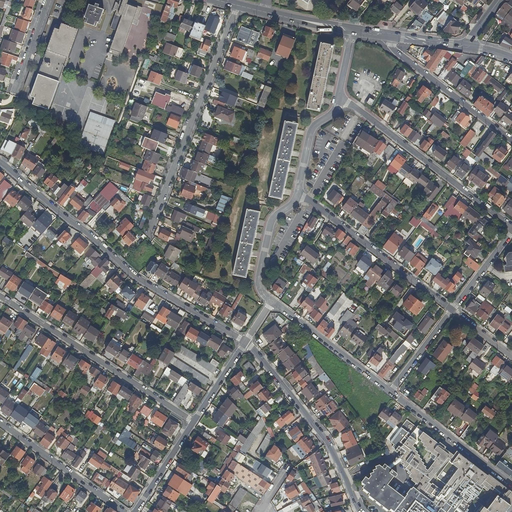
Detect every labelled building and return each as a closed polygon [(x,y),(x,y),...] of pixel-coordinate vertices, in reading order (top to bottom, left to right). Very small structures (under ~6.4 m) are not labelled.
[(34,0),(26,0),(25,6),(27,7),(33,9),(36,0),(34,0)] [(127,0),(119,0),(119,3),(118,3),(118,2),(116,1),(113,10),(115,10),(116,9),(117,9),(115,14),(121,16),(113,39),(109,52),(108,52),(107,55),(108,55),(107,57),(113,60),(114,57),(112,56),(112,54),(118,56),(119,52),(122,53),(133,19),(137,21),(142,7),(127,1),(127,0)] [(178,0),(167,0),(160,19),(166,21),(168,17),(173,19),(174,14),(173,14),(178,0)] [(360,0),(349,0),(346,5),(355,12),(363,2),(360,0)] [(420,0),(415,0),(409,8),(418,16),(423,11),(426,7),(427,5),(420,0)] [(403,9),(395,2),(394,4),(389,9),(398,16),(403,9)] [(97,9),(91,7),(87,20),(89,21),(87,25),(98,29),(99,25),(101,26),(106,12),(100,11),(101,8),(102,8),(103,6),(97,4),(96,6),(98,7),(97,9)] [(504,19),(509,12),(502,6),(496,13),(504,19)] [(29,19),(33,9),(27,7),(25,11),(23,11),(21,15),(24,16),(24,17),(29,19)] [(167,43),(174,45),(180,30),(184,19),(188,8),(185,7),(182,16),(180,15),(173,34),(163,30),(162,33),(156,31),(154,37),(167,43)] [(504,19),(500,24),(508,30),(511,23),(511,13),(511,11),(510,10),(509,12),(504,19)] [(425,13),(423,11),(418,16),(407,30),(417,31),(424,22),(425,23),(431,17),(425,13)] [(446,26),(452,18),(443,11),(437,19),(446,26)] [(208,16),(204,31),(215,34),(219,19),(208,16)] [(459,23),(452,18),(446,26),(442,30),(458,33),(459,28),(458,28),(459,23)] [(21,43),(29,22),(21,19),(17,30),(20,31),(17,39),(19,40),(19,42),(21,43)] [(184,19),(180,30),(184,32),(186,29),(192,31),(195,23),(184,19)] [(205,26),(195,22),(195,23),(192,31),(190,35),(200,40),(205,26)] [(52,36),(33,88),(35,89),(32,97),(35,98),(32,104),(36,105),(36,107),(48,111),(59,82),(60,82),(63,74),(61,74),(64,66),(66,67),(69,59),(67,58),(78,29),(66,24),(65,26),(61,24),(59,30),(57,29),(54,37),(52,36)] [(259,34),(243,27),(238,41),(247,44),(248,42),(254,45),(259,34)] [(279,32),(267,27),(263,36),(272,39),(274,35),(277,37),(279,32)] [(503,40),(499,45),(509,49),(511,45),(511,27),(507,34),(511,37),(509,40),(505,37),(503,40)] [(289,55),(296,36),(284,31),(276,51),(289,55)] [(17,43),(4,38),(1,47),(14,52),(17,43)] [(197,48),(195,54),(205,57),(211,41),(206,39),(204,44),(203,43),(202,46),(201,46),(200,49),(197,48)] [(174,45),(167,43),(163,53),(179,59),(183,49),(174,45)] [(321,44),(307,109),(320,112),(334,47),(321,44)] [(270,61),(273,53),(261,48),(258,56),(270,61)] [(247,53),(239,49),(237,54),(241,55),(239,60),(243,61),(247,53)] [(19,57),(0,50),(0,63),(1,64),(1,63),(9,66),(12,58),(18,60),(19,57)] [(427,62),(431,57),(425,52),(426,50),(422,50),(418,55),(421,57),(419,60),(425,64),(427,62)] [(427,62),(423,68),(431,74),(438,65),(440,66),(443,61),(447,64),(443,70),(443,71),(438,77),(439,78),(437,80),(440,83),(443,79),(448,72),(451,68),(461,55),(434,51),(431,57),(427,62)] [(151,59),(146,57),(141,67),(147,69),(148,67),(152,68),(154,65),(149,63),(151,59)] [(480,58),(479,57),(466,75),(469,77),(475,68),(477,70),(485,59),(480,58)] [(226,66),(225,70),(248,79),(250,75),(240,71),(241,67),(230,62),(229,67),(226,66)] [(199,66),(195,65),(191,75),(198,78),(202,68),(199,66)] [(34,69),(31,68),(25,85),(28,86),(34,69)] [(478,70),(472,79),(475,82),(481,73),(478,70)] [(162,75),(151,71),(147,81),(158,85),(162,75)] [(189,74),(180,71),(176,81),(187,85),(189,80),(187,79),(189,74)] [(394,72),(389,79),(392,81),(397,84),(402,75),(398,73),(397,74),(394,72)] [(459,81),(448,72),(443,79),(456,89),(461,82),(464,78),(462,77),(459,81)] [(481,73),(475,82),(478,84),(485,75),(481,73)] [(485,86),(490,79),(487,77),(482,83),(485,86)] [(394,89),(397,84),(392,81),(389,87),(394,89)] [(456,89),(455,91),(466,99),(470,95),(467,92),(470,89),(461,82),(456,89)] [(500,88),(491,82),(488,86),(497,93),(499,90),(501,92),(503,90),(500,88)] [(271,88),(266,86),(259,102),(257,106),(258,106),(257,109),(266,113),(275,90),(271,88)] [(421,87),(412,99),(413,99),(419,104),(424,97),(425,98),(429,93),(421,87)] [(134,88),(131,96),(138,99),(141,91),(134,88)] [(473,108),(488,119),(493,113),(499,104),(507,92),(504,90),(492,107),(481,100),(481,101),(479,100),(473,108)] [(439,92),(430,105),(434,108),(444,95),(439,92)] [(167,105),(170,97),(165,95),(164,97),(155,93),(151,104),(163,109),(165,104),(167,105)] [(404,100),(402,103),(410,109),(412,105),(409,103),(411,101),(410,100),(412,97),(407,94),(404,100)] [(394,108),(383,102),(378,110),(389,117),(394,108)] [(124,113),(123,117),(140,123),(141,119),(142,119),(146,108),(136,103),(131,115),(132,115),(131,116),(130,116),(130,115),(124,113)] [(410,109),(402,103),(396,113),(399,116),(406,108),(407,109),(404,114),(407,116),(412,110),(410,109)] [(499,104),(493,113),(497,116),(501,119),(501,120),(500,122),(509,128),(511,123),(511,117),(506,113),(508,110),(499,104)] [(164,110),(181,117),(184,110),(172,106),(171,108),(165,106),(163,110),(164,110)] [(231,123),(235,113),(219,107),(215,117),(231,123)] [(7,112),(8,110),(6,110),(4,110),(2,110),(0,114),(0,119),(10,124),(11,120),(10,119),(12,114),(7,112)] [(412,110),(407,116),(410,118),(413,114),(420,120),(421,119),(422,118),(419,116),(412,110)] [(423,111),(419,115),(425,119),(426,118),(428,120),(430,116),(423,111)] [(89,112),(81,139),(93,142),(91,150),(104,153),(114,119),(89,112)] [(430,116),(428,120),(427,120),(438,129),(444,123),(435,116),(436,115),(433,113),(430,116)] [(450,120),(457,122),(462,115),(456,113),(450,120)] [(471,120),(463,114),(462,115),(457,122),(466,130),(470,124),(471,120)] [(28,123),(40,134),(44,126),(32,115),(28,123)] [(177,128),(180,119),(171,115),(168,124),(177,128)] [(431,125),(422,118),(421,119),(430,126),(431,125)] [(285,121),(269,197),(282,200),(299,124),(296,124),(296,122),(293,122),(293,123),(285,121)] [(398,132),(405,137),(410,130),(404,125),(398,132)] [(29,131),(25,129),(20,138),(21,139),(22,138),(25,139),(29,131)] [(168,135),(155,129),(151,140),(164,145),(165,141),(166,141),(167,139),(166,138),(168,135)] [(463,141),(460,144),(462,145),(466,148),(476,134),(471,130),(463,141)] [(350,146),(359,152),(367,138),(359,132),(351,144),(350,146)] [(418,136),(412,132),(406,139),(413,143),(418,136)] [(477,157),(480,159),(484,153),(498,136),(493,133),(476,156),(477,157)] [(212,145),(216,147),(218,142),(217,142),(218,139),(205,134),(204,137),(203,137),(202,141),(203,141),(212,145)] [(8,142),(5,140),(1,148),(12,154),(19,140),(19,139),(16,138),(13,143),(9,141),(8,142)] [(367,138),(359,152),(368,158),(375,147),(376,145),(367,138)] [(429,146),(432,142),(428,138),(424,143),(423,141),(418,147),(424,152),(429,146)] [(23,142),(19,140),(12,154),(11,155),(20,159),(27,146),(22,143),(23,142)] [(146,141),(143,148),(147,149),(155,153),(158,145),(153,143),(146,141)] [(212,145),(203,141),(199,151),(208,155),(212,145)] [(376,145),(375,147),(378,150),(381,152),(384,147),(378,142),(376,145)] [(385,155),(387,157),(390,154),(384,150),(387,147),(386,146),(381,152),(385,155)] [(378,150),(375,147),(368,158),(364,164),(368,166),(375,154),(378,150)] [(445,154),(436,147),(435,149),(431,154),(440,161),(445,154)] [(506,153),(498,147),(492,155),(500,161),(506,153)] [(155,153),(147,149),(146,153),(147,154),(144,160),(146,161),(142,171),(153,175),(161,155),(155,153)] [(208,155),(199,151),(194,161),(204,164),(204,165),(206,160),(214,163),(217,158),(208,155)] [(484,153),(480,159),(478,160),(485,165),(489,160),(484,153)] [(39,161),(27,154),(21,164),(32,170),(38,161),(39,161)] [(451,156),(444,166),(450,171),(452,168),(454,169),(459,162),(451,156)] [(389,165),(397,171),(402,164),(403,162),(396,157),(389,165)] [(47,168),(38,161),(32,170),(31,172),(40,178),(47,168)] [(204,164),(194,161),(190,171),(196,173),(200,174),(204,164)] [(139,169),(126,164),(124,168),(129,170),(128,174),(131,175),(133,170),(138,172),(139,169)] [(397,171),(394,175),(402,181),(404,178),(410,170),(402,164),(397,171)] [(461,164),(459,166),(467,172),(469,169),(461,164)] [(459,166),(453,174),(461,180),(467,172),(459,166)] [(190,171),(181,167),(177,177),(188,181),(192,183),(196,173),(190,171)] [(487,179),(474,169),(467,179),(471,183),(472,182),(480,188),(487,179)] [(410,170),(404,178),(413,185),(415,182),(419,176),(411,170),(410,170)] [(44,182),(51,188),(58,180),(51,174),(44,182)] [(419,176),(415,182),(423,188),(428,182),(420,176),(419,176)] [(143,182),(135,179),(131,189),(139,192),(141,188),(146,191),(147,190),(152,192),(154,187),(143,183),(143,182)] [(61,182),(58,180),(51,188),(50,190),(58,197),(67,187),(64,184),(60,188),(60,189),(57,186),(58,186),(61,182)] [(0,200),(11,187),(4,181),(0,185),(0,200)] [(191,199),(195,189),(205,192),(206,191),(211,193),(211,198),(215,198),(215,192),(199,186),(192,183),(188,181),(187,185),(186,185),(182,196),(191,199)] [(89,215),(94,218),(102,209),(111,199),(116,194),(119,190),(110,182),(108,184),(93,200),(86,208),(85,208),(89,211),(90,213),(89,215)] [(75,189),(79,192),(80,190),(81,190),(84,186),(80,183),(75,189)] [(431,187),(428,184),(420,194),(430,201),(437,191),(433,188),(434,187),(432,185),(431,187)] [(381,192),(372,186),(369,190),(381,199),(384,195),(381,192)] [(71,192),(68,189),(65,193),(61,197),(65,200),(71,192)] [(4,199),(14,207),(16,204),(18,202),(22,197),(18,193),(17,194),(12,190),(4,199)] [(125,201),(130,205),(132,202),(119,190),(116,194),(125,201)] [(339,195),(331,191),(326,199),(334,204),(339,195)] [(86,201),(77,194),(70,203),(79,210),(83,205),(86,208),(93,200),(89,197),(86,201)] [(503,200),(495,194),(491,200),(490,201),(498,207),(503,200)] [(381,199),(377,203),(382,207),(383,208),(388,202),(391,204),(382,215),(386,218),(389,214),(393,209),(396,205),(396,204),(389,199),(384,195),(381,199)] [(227,213),(232,200),(222,196),(216,209),(227,213)] [(446,203),(449,206),(454,200),(454,199),(450,196),(446,203)] [(19,203),(18,202),(16,204),(25,211),(31,203),(24,197),(19,203)] [(61,197),(57,201),(62,205),(65,200),(61,197)] [(113,201),(111,199),(102,209),(105,211),(111,205),(112,206),(115,209),(116,209),(119,212),(124,206),(118,200),(119,199),(116,197),(113,201)] [(147,199),(144,198),(142,203),(149,206),(152,198),(148,197),(147,199)] [(511,202),(507,198),(501,207),(503,209),(503,210),(505,212),(504,213),(511,218),(511,202)] [(349,215),(356,206),(348,200),(341,209),(349,216),(349,215)] [(449,206),(445,211),(449,214),(450,213),(459,219),(466,209),(454,200),(449,206)] [(198,208),(186,203),(183,210),(195,215),(198,208)] [(363,207),(358,203),(356,206),(349,215),(361,225),(367,217),(359,211),(363,207)] [(361,225),(356,231),(363,237),(368,231),(364,228),(372,217),(374,218),(382,207),(377,203),(367,217),(361,225)] [(406,211),(396,204),(396,205),(400,208),(399,209),(402,211),(405,213),(406,211)] [(430,206),(422,216),(427,221),(428,221),(436,211),(435,211),(430,206)] [(32,211),(29,208),(20,219),(30,228),(37,220),(30,214),(32,211)] [(83,211),(77,218),(83,222),(89,215),(90,213),(89,211),(85,208),(83,211)] [(260,211),(247,208),(233,274),(246,277),(260,211)] [(466,209),(459,219),(462,222),(465,219),(466,220),(467,218),(471,222),(470,223),(473,226),(475,222),(478,219),(479,217),(467,208),(466,209)] [(393,209),(389,214),(400,223),(404,218),(398,213),(397,213),(395,211),(395,210),(393,209)] [(186,216),(175,211),(171,221),(176,223),(177,222),(179,222),(181,218),(184,220),(186,216)] [(206,250),(211,253),(225,219),(215,215),(211,226),(215,228),(210,239),(206,250)] [(421,222),(431,230),(434,226),(432,224),(431,226),(426,222),(427,221),(422,216),(418,221),(421,222)] [(413,226),(417,220),(414,217),(409,224),(413,226)] [(116,230),(123,237),(133,226),(125,218),(120,224),(121,225),(116,230)] [(312,219),(308,227),(312,230),(317,221),(312,219)] [(478,219),(475,222),(480,225),(484,228),(487,223),(483,220),(482,221),(478,219)] [(472,236),(472,235),(480,225),(475,222),(473,226),(467,232),(472,236)] [(36,232),(41,236),(49,227),(44,223),(36,232)] [(186,223),(184,227),(196,232),(200,234),(201,231),(199,230),(200,229),(186,223)] [(178,231),(176,235),(181,238),(190,243),(196,232),(184,227),(183,227),(180,233),(178,231)] [(334,234),(325,227),(321,234),(324,237),(326,235),(331,239),(333,236),(334,234)] [(45,235),(54,242),(58,238),(62,234),(59,231),(57,234),(50,228),(47,231),(48,232),(45,235)] [(171,234),(163,230),(159,238),(167,242),(171,234)] [(344,235),(337,230),(334,234),(333,236),(340,241),(344,235)] [(67,235),(68,234),(64,231),(62,234),(58,238),(64,244),(69,238),(67,235)] [(136,239),(129,232),(122,239),(130,246),(136,239)] [(467,232),(466,235),(477,243),(481,238),(478,236),(476,238),(472,235),(472,236),(467,232)] [(351,241),(347,237),(342,244),(346,247),(351,241)] [(82,241),(78,238),(71,246),(75,249),(76,248),(82,253),(89,245),(85,242),(84,243),(82,241)] [(31,247),(20,239),(16,244),(27,252),(31,247)] [(140,253),(148,244),(144,240),(126,260),(130,263),(139,252),(140,253)] [(388,240),(383,247),(390,253),(392,250),(395,246),(388,240)] [(480,246),(477,243),(475,246),(468,241),(466,244),(469,246),(464,252),(473,258),(480,249),(478,248),(480,246)] [(357,251),(349,244),(344,251),(352,258),(357,251)] [(179,251),(170,245),(165,255),(174,262),(179,251)] [(306,246),(300,255),(313,264),(319,256),(306,246)] [(101,257),(91,248),(85,255),(87,257),(86,258),(89,261),(90,260),(93,262),(87,268),(91,272),(101,262),(98,259),(101,257)] [(401,266),(405,268),(413,257),(410,255),(411,254),(403,248),(398,255),(405,261),(401,266)] [(25,255),(37,262),(38,260),(38,259),(27,252),(25,255)] [(502,267),(503,274),(511,273),(511,254),(507,255),(504,259),(505,267),(502,267)] [(295,257),(293,260),(301,265),(303,261),(295,257)] [(364,258),(363,257),(360,261),(369,268),(372,264),(364,258)] [(106,267),(108,264),(109,263),(105,258),(101,262),(91,272),(79,286),(83,288),(85,289),(102,270),(106,274),(109,270),(107,268),(106,267)] [(417,270),(419,272),(424,265),(415,258),(410,264),(417,270)] [(423,269),(435,278),(443,267),(431,258),(423,269)] [(479,266),(467,258),(463,264),(475,272),(479,266)] [(37,262),(47,271),(49,268),(38,260),(37,262)] [(146,270),(154,275),(155,274),(159,267),(151,262),(146,270)] [(327,263),(327,264),(321,271),(322,272),(324,274),(330,266),(327,263)] [(170,269),(161,264),(159,267),(155,274),(163,279),(170,269)] [(310,270),(303,265),(298,273),(301,276),(304,271),(308,274),(310,270)] [(370,269),(363,279),(367,282),(364,285),(369,289),(375,282),(377,283),(380,279),(382,277),(380,276),(383,272),(375,266),(372,270),(370,269)] [(0,270),(0,275),(8,280),(13,274),(2,267),(0,270)] [(47,271),(59,277),(60,274),(51,269),(49,268),(47,271)] [(173,284),(176,286),(181,279),(170,272),(172,270),(170,269),(163,279),(172,285),(173,284)] [(324,274),(322,272),(320,275),(327,280),(328,278),(325,276),(326,275),(324,274)] [(387,272),(381,280),(386,284),(389,280),(392,276),(387,272)] [(454,278),(460,283),(465,277),(458,272),(454,278)] [(67,286),(68,287),(72,281),(64,277),(60,274),(59,277),(55,283),(57,284),(60,281),(65,284),(62,288),(65,289),(67,286)] [(13,275),(5,286),(14,291),(21,280),(13,275)] [(117,278),(114,275),(106,284),(114,292),(123,283),(119,280),(118,281),(117,279),(117,278)] [(300,287),(310,294),(312,291),(311,290),(317,281),(316,281),(317,280),(312,276),(311,277),(309,275),(300,287)] [(31,278),(28,276),(18,291),(29,299),(33,292),(26,287),(28,283),(27,283),(31,278)] [(434,283),(443,290),(448,284),(439,276),(434,283)] [(182,290),(195,298),(198,292),(195,291),(198,286),(184,278),(178,287),(182,290)] [(377,283),(376,285),(386,292),(392,283),(389,280),(386,284),(381,280),(380,279),(377,283)] [(479,293),(486,298),(494,287),(487,282),(479,293)] [(453,286),(449,283),(445,289),(449,292),(449,291),(452,293),(455,289),(454,289),(455,287),(453,286)] [(394,284),(388,292),(396,298),(402,290),(394,284)] [(276,286),(274,285),(270,289),(278,295),(282,291),(276,286)] [(120,293),(125,298),(130,302),(136,294),(133,291),(127,286),(120,293)] [(33,301),(41,306),(47,296),(35,289),(33,292),(29,299),(33,302),(33,301)] [(195,298),(182,290),(181,291),(195,299),(195,298)] [(212,298),(199,291),(198,292),(195,298),(195,299),(194,299),(198,302),(198,301),(207,306),(210,301),(212,298)] [(210,301),(221,307),(227,298),(218,293),(217,296),(214,295),(212,298),(210,301)] [(135,304),(145,311),(147,308),(149,304),(152,301),(149,299),(142,294),(135,304)] [(234,304),(237,306),(243,296),(240,294),(234,304)] [(484,301),(484,300),(478,295),(476,298),(476,297),(471,303),(465,310),(473,315),(478,309),(484,301)] [(321,296),(314,304),(317,306),(325,312),(329,307),(325,304),(327,301),(321,296)] [(420,304),(410,296),(402,307),(411,314),(413,312),(415,314),(419,309),(417,308),(420,304)] [(39,308),(48,314),(53,306),(47,303),(49,300),(46,298),(39,308)] [(304,301),(300,307),(308,314),(314,306),(305,300),(304,301)] [(484,301),(478,309),(480,311),(488,317),(491,319),(493,316),(494,314),(495,313),(494,313),(492,311),(485,306),(486,303),(484,301)] [(337,302),(328,313),(333,317),(342,306),(337,302)] [(66,310),(57,305),(51,314),(59,320),(66,310)] [(119,321),(123,323),(128,314),(123,311),(119,309),(112,305),(106,316),(110,318),(111,316),(113,317),(115,314),(121,318),(119,321)] [(231,310),(231,309),(224,305),(219,313),(229,319),(234,311),(231,310)] [(317,306),(309,317),(317,322),(325,312),(317,306)] [(166,323),(176,330),(182,320),(170,312),(162,307),(157,316),(150,327),(160,333),(166,323)] [(510,313),(511,311),(507,307),(504,311),(506,313),(502,319),(494,314),(493,316),(495,318),(489,325),(497,331),(498,329),(503,323),(510,313)] [(342,323),(344,325),(345,323),(348,319),(352,314),(347,310),(338,322),(341,324),(342,323)] [(352,314),(348,319),(350,320),(357,311),(355,310),(352,314)] [(77,317),(69,311),(63,321),(71,326),(77,317)] [(157,316),(155,315),(154,316),(145,311),(139,320),(150,327),(157,316)] [(488,317),(480,311),(477,316),(484,321),(488,317)] [(237,312),(232,321),(242,327),(247,317),(237,312)] [(396,313),(387,324),(403,336),(412,325),(396,313)] [(14,321),(3,314),(2,316),(13,323),(14,321)] [(0,319),(0,330),(6,334),(9,330),(13,323),(2,316),(0,319)] [(427,316),(418,329),(424,334),(433,321),(427,316)] [(15,335),(19,337),(27,325),(28,323),(19,318),(14,326),(19,329),(15,335)] [(91,324),(80,318),(72,330),(80,335),(81,333),(84,335),(90,327),(91,324)] [(328,325),(322,321),(316,329),(328,339),(334,331),(330,328),(328,331),(325,329),(328,325)] [(191,326),(192,326),(185,322),(183,325),(183,324),(179,331),(185,335),(191,326)] [(382,324),(379,322),(376,327),(380,330),(380,331),(382,334),(383,332),(388,336),(392,332),(382,324)] [(344,325),(337,334),(341,337),(343,334),(348,337),(354,329),(345,323),(344,325)] [(503,323),(498,329),(505,334),(510,328),(503,323)] [(36,331),(27,325),(19,337),(22,339),(25,336),(24,336),(25,335),(31,338),(36,331)] [(281,330),(284,333),(290,328),(288,325),(281,330)] [(277,338),(282,334),(275,326),(267,332),(268,332),(267,333),(264,336),(270,344),(277,338)] [(84,336),(94,342),(100,333),(90,327),(84,335),(84,336)] [(194,329),(191,327),(186,335),(195,341),(196,340),(201,331),(197,329),(196,331),(194,329)] [(118,330),(114,336),(119,340),(123,333),(118,330)] [(205,332),(202,330),(201,331),(196,340),(206,345),(206,344),(210,337),(207,335),(204,334),(205,332)] [(351,340),(360,347),(367,339),(357,331),(351,340)] [(267,333),(268,332),(267,332),(262,336),(269,345),(270,344),(264,336),(267,333)] [(178,336),(174,333),(170,339),(175,342),(178,336)] [(35,343),(42,348),(48,339),(41,334),(35,343)] [(223,341),(212,335),(210,337),(206,344),(217,350),(223,341)] [(409,336),(405,341),(410,344),(413,339),(409,336)] [(268,345),(271,349),(272,348),(276,354),(278,352),(284,347),(277,338),(270,344),(269,345),(268,345)] [(55,343),(48,339),(42,348),(49,352),(55,343)] [(298,344),(302,348),(307,344),(304,339),(298,344)] [(472,339),(466,347),(474,353),(472,356),(474,358),(483,347),(472,339)] [(226,342),(223,340),(223,341),(217,350),(218,351),(220,352),(224,345),(226,342)] [(403,340),(377,376),(381,379),(383,375),(384,376),(408,344),(404,341),(403,340)] [(443,341),(432,356),(441,363),(453,348),(443,341)] [(121,349),(110,342),(109,343),(106,348),(105,350),(116,356),(121,349)] [(33,348),(29,345),(20,359),(21,360),(24,361),(33,348)] [(199,356),(180,345),(177,351),(196,362),(199,356)] [(229,348),(224,345),(220,352),(218,351),(217,353),(219,354),(218,355),(223,358),(224,356),(228,358),(232,353),(228,350),(229,348)] [(280,358),(284,363),(289,358),(294,355),(286,345),(284,347),(278,352),(281,356),(280,358)] [(126,352),(121,348),(121,349),(116,356),(126,363),(127,362),(132,354),(136,349),(132,346),(131,348),(129,348),(126,352)] [(66,352),(58,347),(51,357),(59,363),(66,352)] [(301,360),(304,362),(308,359),(312,356),(313,355),(312,352),(309,347),(305,350),(308,354),(301,360)] [(159,359),(168,364),(174,354),(166,348),(159,359)] [(367,357),(370,360),(375,354),(371,351),(367,357)] [(143,361),(132,354),(127,362),(137,369),(143,361)] [(370,360),(369,361),(372,364),(376,367),(382,360),(375,354),(370,360)] [(62,364),(73,371),(79,361),(68,355),(62,364)] [(290,359),(289,358),(284,363),(283,363),(289,370),(300,362),(294,355),(290,359)] [(216,368),(200,356),(196,362),(213,373),(216,368)] [(314,368),(320,376),(324,373),(318,365),(312,356),(308,359),(314,368)] [(209,380),(173,357),(170,363),(205,385),(209,380)] [(494,366),(499,369),(504,363),(496,357),(491,364),(494,366)] [(486,367),(474,358),(468,366),(480,375),(484,369),(486,367)] [(168,364),(159,359),(158,361),(165,366),(164,367),(166,368),(168,364)] [(435,366),(427,359),(424,363),(430,367),(433,370),(435,366)] [(85,370),(87,372),(91,366),(82,360),(79,365),(81,366),(80,368),(85,370)] [(150,365),(143,360),(143,361),(137,369),(134,374),(138,377),(141,373),(147,377),(154,365),(151,363),(150,365)] [(249,361),(244,366),(250,374),(255,370),(249,361)] [(430,367),(424,363),(418,370),(421,373),(422,371),(425,373),(430,367)] [(307,373),(300,365),(295,370),(296,371),(292,374),(298,383),(303,389),(308,385),(305,383),(311,378),(308,375),(307,376),(306,377),(304,375),(305,374),(307,373)] [(500,370),(498,374),(508,382),(509,380),(511,378),(511,376),(511,370),(504,365),(500,370)] [(489,372),(496,377),(498,374),(500,370),(499,369),(494,366),(489,372)] [(96,376),(98,378),(100,375),(102,373),(93,367),(89,372),(96,376)] [(177,383),(183,387),(187,380),(167,367),(163,374),(168,377),(170,374),(179,380),(177,383)] [(38,368),(30,380),(35,383),(37,380),(43,371),(38,368)] [(240,373),(236,376),(231,380),(236,386),(241,382),(239,379),(243,376),(240,373)] [(324,385),(329,391),(335,386),(324,373),(320,376),(326,383),(324,385)] [(108,379),(100,375),(98,378),(94,385),(92,388),(96,391),(99,387),(102,389),(108,379)] [(47,387),(37,380),(35,383),(45,390),(47,387)] [(196,398),(202,389),(187,380),(183,387),(176,398),(182,402),(188,392),(186,391),(189,386),(190,387),(188,389),(194,393),(192,396),(196,398)] [(108,390),(116,396),(118,393),(122,387),(113,381),(108,390)] [(250,393),(247,395),(245,398),(247,400),(253,394),(254,395),(257,393),(259,391),(263,388),(257,381),(248,388),(252,392),(250,393)] [(30,390),(41,397),(42,395),(45,390),(35,383),(30,390)] [(318,393),(310,383),(308,385),(303,389),(301,391),(309,400),(318,393)] [(247,389),(242,384),(237,389),(241,394),(247,389)] [(80,392),(86,396),(91,389),(84,385),(80,392)] [(233,399),(239,396),(242,394),(241,394),(237,389),(234,385),(227,391),(231,396),(230,397),(232,400),(233,399)] [(124,397),(129,400),(133,393),(123,386),(122,387),(118,393),(124,397)] [(58,394),(47,387),(45,390),(48,392),(56,397),(58,394)] [(470,387),(468,390),(474,395),(479,399),(481,396),(475,391),(470,387)] [(0,401),(3,403),(9,395),(0,388),(0,401)] [(18,398),(22,401),(26,394),(28,392),(25,389),(18,398)] [(273,397),(266,389),(257,396),(264,404),(264,405),(267,402),(271,398),(273,397)] [(421,393),(418,390),(414,397),(420,401),(427,392),(424,389),(421,393)] [(438,389),(429,400),(433,403),(434,402),(438,405),(438,404),(439,403),(441,405),(448,396),(442,391),(441,392),(438,389)] [(61,391),(59,395),(65,399),(67,395),(61,391)] [(34,399),(26,394),(22,401),(29,406),(34,399)] [(128,403),(131,405),(130,406),(131,407),(129,410),(133,413),(142,400),(134,395),(128,403)] [(324,395),(314,403),(315,405),(317,407),(315,409),(318,412),(319,411),(330,402),(324,395)] [(230,418),(239,407),(228,397),(219,409),(230,418)] [(182,402),(176,398),(173,402),(179,406),(182,402)] [(273,401),(271,398),(267,402),(264,405),(256,411),(257,411),(257,412),(261,417),(264,424),(267,429),(270,426),(269,423),(267,424),(266,420),(264,417),(266,416),(266,417),(270,414),(268,412),(272,409),(269,405),(273,402),(273,401)] [(447,409),(457,417),(458,416),(464,407),(454,400),(447,409)] [(1,411),(10,417),(17,407),(9,401),(4,407),(1,411)] [(337,409),(331,401),(330,402),(319,411),(321,414),(323,413),(325,415),(327,418),(337,409)] [(490,407),(486,404),(484,406),(485,407),(482,412),(491,419),(495,414),(493,413),(495,411),(493,409),(490,407)] [(140,412),(147,417),(151,411),(144,406),(140,412)] [(500,415),(505,408),(501,406),(498,410),(494,407),(493,409),(495,411),(500,415)] [(464,407),(458,416),(461,418),(462,417),(466,420),(471,424),(477,415),(468,409),(467,410),(464,407)] [(385,408),(379,416),(387,422),(389,420),(393,414),(385,408)] [(219,409),(213,420),(223,427),(230,418),(219,409)] [(294,418),(289,411),(281,417),(287,424),(294,418)] [(154,422),(162,427),(168,418),(157,412),(151,420),(154,422)] [(337,429),(339,432),(349,425),(347,421),(346,422),(344,419),(339,412),(329,420),(337,429)] [(393,414),(389,420),(396,426),(402,418),(394,412),(393,414)] [(40,421),(29,413),(23,421),(34,429),(38,423),(40,421)] [(101,420),(90,413),(87,418),(88,419),(97,425),(101,420)] [(80,414),(76,420),(81,424),(85,418),(80,414)] [(245,453),(264,424),(261,417),(259,420),(255,426),(244,443),(243,444),(240,450),(243,452),(245,453)] [(170,420),(163,432),(171,437),(178,425),(170,420)] [(398,453),(399,451),(400,452),(396,458),(397,459),(388,466),(385,464),(382,467),(380,465),(365,485),(362,489),(369,494),(390,510),(391,509),(394,511),(395,511),(396,511),(505,511),(511,504),(511,491),(490,474),(489,476),(457,452),(455,455),(446,449),(447,448),(442,444),(441,445),(430,436),(418,427),(417,428),(407,420),(400,429),(396,426),(386,439),(394,445),(392,447),(397,450),(396,451),(398,453)] [(49,430),(38,423),(34,429),(33,430),(43,438),(49,430)] [(237,439),(244,443),(255,426),(254,425),(252,428),(251,428),(249,431),(246,429),(243,432),(241,435),(240,434),(237,439)] [(275,437),(270,426),(267,429),(268,432),(271,439),(272,439),(272,440),(275,437)] [(56,434),(60,437),(60,436),(63,432),(65,430),(60,427),(57,431),(58,432),(56,434)] [(302,436),(297,427),(288,433),(295,442),(299,439),(299,438),(300,437),(302,436)] [(54,430),(51,428),(49,430),(43,438),(41,442),(45,445),(45,446),(48,448),(53,441),(49,437),(54,430)] [(126,435),(128,431),(125,429),(120,436),(118,439),(118,440),(130,448),(133,443),(125,437),(126,435)] [(218,437),(216,440),(225,446),(230,438),(218,430),(215,435),(218,437)] [(492,442),(494,444),(497,440),(499,437),(490,430),(485,437),(483,435),(477,444),(481,447),(483,445),(488,448),(492,442)] [(343,442),(346,449),(348,448),(356,445),(356,444),(350,431),(341,436),(344,441),(343,442)] [(212,442),(214,439),(211,437),(204,432),(202,436),(209,440),(212,442)] [(261,456),(272,439),(271,439),(268,432),(256,452),(261,456)] [(73,440),(69,436),(68,438),(66,437),(67,435),(64,433),(61,437),(56,444),(65,451),(73,440)] [(158,436),(153,445),(162,450),(168,442),(158,436)] [(308,439),(305,436),(297,443),(307,454),(307,455),(316,447),(308,438),(308,439)] [(198,453),(201,456),(209,444),(205,442),(198,437),(193,444),(194,445),(191,449),(198,453)] [(78,440),(75,438),(73,440),(65,451),(61,456),(66,460),(68,457),(73,461),(76,456),(74,455),(71,453),(75,447),(74,446),(78,440)] [(494,444),(490,449),(499,456),(506,447),(497,440),(494,444)] [(240,442),(233,451),(237,453),(238,452),(240,450),(243,444),(240,442)] [(266,456),(272,460),(275,462),(281,453),(274,443),(266,456)] [(307,454),(297,443),(292,447),(302,458),(307,454)] [(209,444),(201,456),(204,458),(212,446),(209,444)] [(358,448),(356,445),(348,448),(350,454),(345,456),(349,465),(363,460),(358,448)] [(17,447),(11,455),(19,460),(25,453),(17,447)] [(0,464),(2,466),(10,456),(0,448),(0,464)] [(323,460),(319,449),(310,456),(312,463),(313,465),(317,476),(327,472),(325,468),(324,465),(325,464),(323,461),(323,460)] [(86,453),(81,450),(71,464),(75,467),(82,458),(83,458),(86,453)] [(96,467),(99,469),(104,461),(107,456),(100,451),(97,456),(94,454),(89,462),(96,467)] [(155,462),(155,461),(160,454),(156,451),(151,458),(146,455),(145,457),(149,460),(150,459),(155,462)] [(220,471),(214,467),(213,468),(219,472),(221,473),(223,475),(228,468),(233,460),(237,453),(233,451),(228,459),(225,464),(220,471)] [(245,456),(238,452),(237,453),(233,460),(240,465),(245,456)] [(511,457),(506,453),(496,466),(511,477),(511,457)] [(29,470),(30,468),(35,462),(28,456),(25,459),(24,458),(20,463),(24,466),(21,470),(28,475),(31,471),(29,470)] [(144,470),(150,461),(149,460),(145,457),(144,457),(143,458),(145,459),(139,467),(144,470)] [(206,466),(207,464),(201,460),(195,468),(202,472),(206,466)] [(228,471),(234,475),(235,476),(241,481),(253,489),(261,494),(263,496),(271,485),(248,470),(240,465),(233,460),(228,468),(230,469),(228,471)] [(105,468),(114,474),(116,470),(117,469),(111,466),(110,467),(104,462),(101,467),(104,469),(105,468)] [(40,474),(44,477),(48,471),(38,464),(33,471),(39,476),(40,474)] [(190,475),(192,472),(180,464),(177,470),(184,475),(183,477),(190,481),(193,477),(190,475)] [(271,470),(262,465),(257,472),(266,477),(271,470)] [(365,485),(380,465),(379,465),(368,479),(366,477),(361,483),(365,485)] [(135,481),(141,471),(133,466),(126,476),(132,479),(135,481)] [(209,466),(208,467),(211,469),(211,470),(213,471),(213,472),(217,475),(219,472),(213,468),(212,468),(211,467),(209,466)] [(233,477),(234,475),(228,471),(230,469),(228,468),(223,475),(231,480),(231,479),(233,479),(234,478),(233,477)] [(296,476),(298,474),(299,472),(294,468),(291,472),(287,479),(291,481),(295,475),(296,476)] [(112,488),(123,494),(128,486),(118,480),(122,474),(118,472),(114,478),(111,483),(109,486),(112,488)] [(318,477),(323,487),(329,485),(332,484),(328,472),(327,472),(318,477)] [(100,475),(96,473),(92,479),(103,487),(107,480),(104,478),(102,481),(98,478),(100,475)] [(223,475),(221,473),(219,476),(216,481),(215,481),(214,482),(209,479),(208,480),(216,486),(221,477),(223,475)] [(187,495),(193,486),(175,474),(170,484),(187,495)] [(229,482),(231,480),(223,475),(221,477),(216,486),(211,493),(209,496),(207,500),(224,511),(225,511),(231,511),(227,508),(216,501),(216,500),(214,498),(220,490),(224,493),(225,490),(229,485),(230,483),(229,482)] [(52,483),(43,477),(40,481),(44,484),(42,486),(47,490),(52,483)] [(207,491),(206,494),(209,496),(211,493),(216,486),(208,480),(207,479),(206,480),(210,483),(207,488),(209,489),(207,491)] [(340,491),(337,482),(332,484),(329,485),(332,494),(340,491)] [(295,483),(293,485),(293,486),(286,490),(290,498),(298,494),(294,488),(297,486),(295,483)] [(42,497),(47,490),(42,486),(40,489),(38,487),(37,489),(39,491),(37,494),(42,497)] [(69,498),(72,494),(75,491),(68,486),(60,497),(67,502),(69,498)] [(175,493),(175,492),(169,487),(164,495),(173,501),(177,494),(175,493)] [(0,488),(0,490),(10,497),(11,496),(2,489),(0,488)] [(229,504),(235,508),(236,508),(247,492),(240,488),(229,504)] [(45,496),(52,501),(58,494),(54,491),(54,490),(52,489),(51,489),(45,496)] [(136,496),(135,496),(131,493),(127,491),(123,497),(134,504),(139,497),(137,495),(136,496)] [(81,507),(82,508),(90,498),(81,492),(75,499),(83,504),(81,507)] [(390,510),(369,494),(368,496),(389,511),(390,510)] [(339,495),(329,497),(331,507),(343,504),(342,498),(341,498),(341,495),(339,495)] [(171,511),(175,505),(163,496),(156,507),(162,511),(165,511),(168,508),(171,511)] [(306,507),(311,504),(307,496),(301,499),(297,502),(299,506),(301,505),(303,508),(306,507)] [(306,507),(308,511),(314,511),(318,510),(315,505),(318,503),(317,501),(311,504),(306,507)] [(92,503),(86,510),(89,511),(98,511),(101,509),(92,503)]
